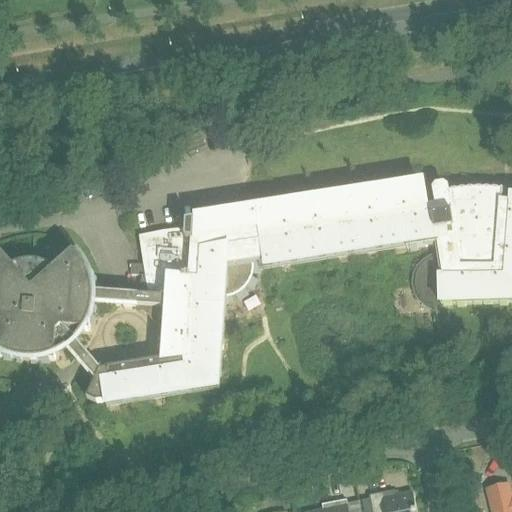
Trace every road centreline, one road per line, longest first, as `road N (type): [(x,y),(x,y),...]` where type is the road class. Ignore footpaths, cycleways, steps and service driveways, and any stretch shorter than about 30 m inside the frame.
road 1 (primary): [(128,71),(330,53),(511,25)]
road 2 (residential): [(68,511),(431,439)]
road 3 (primary): [(485,0),(128,71)]
road 4 (unknown): [(139,198),(0,226)]
road 5 (primary): [(0,94),(128,71)]
